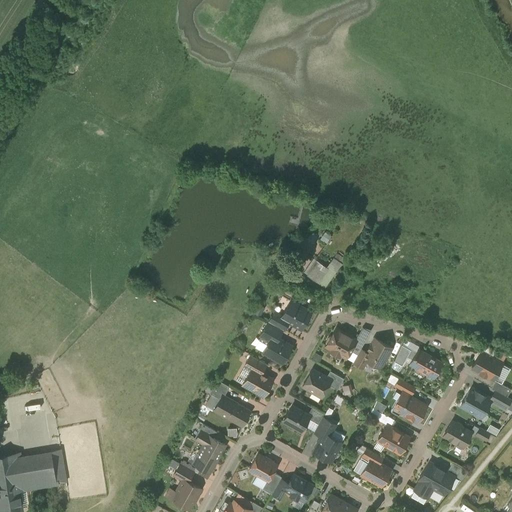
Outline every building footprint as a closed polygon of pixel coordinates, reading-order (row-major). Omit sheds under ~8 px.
[(307,274),(326,287),(342,263),(335,258),(328,267),(317,260),(307,274)] [(310,311),(290,300),(281,316),(281,317),(288,322),(301,329),(310,311)] [(281,316),(273,312),(268,321),(283,329),(284,330),(288,322),(281,317),(281,316)] [(283,329),(268,321),(268,320),(260,335),(269,340),(272,335),(277,338),(283,329)] [(344,333),(335,328),(331,336),(328,337),(325,342),(326,344),(326,346),(346,357),(350,350),(356,340),(355,339),(350,337),(350,336),(345,333),(344,333)] [(277,338),(272,335),(269,340),(263,352),(271,356),(272,359),(278,362),(280,362),(282,362),(291,346),(277,338)] [(358,335),(355,339),(356,340),(350,350),(357,354),(360,349),(365,340),(358,335)] [(391,347),(375,338),(371,344),(370,344),(366,352),(363,357),(367,360),(380,367),(382,363),(384,363),(387,358),(386,356),(391,347)] [(405,361),(410,363),(416,352),(402,344),(394,361),(403,366),(405,361)] [(366,352),(360,349),(357,354),(353,362),(363,368),(367,360),(363,357),(366,352)] [(431,356),(418,349),(416,352),(410,363),(420,369),(420,371),(425,374),(426,375),(428,371),(434,375),(441,364),(430,358),(431,356)] [(494,359),(481,351),(472,368),(493,380),(502,363),(501,362),(494,359)] [(494,359),(501,362),(505,356),(499,352),(494,359)] [(266,363),(250,354),(245,364),(252,368),(261,373),(266,363)] [(510,368),(502,363),(493,380),(494,380),(495,380),(501,383),(510,368)] [(261,373),(252,368),(243,384),(263,395),(272,379),(261,373)] [(320,373),(317,373),(317,372),(312,369),(303,385),(304,386),(304,388),(310,391),(312,391),(321,396),(328,384),(330,380),(326,377),(324,377),(325,376),(320,373)] [(344,378),(330,370),(326,377),(330,380),(328,384),(337,389),(344,378)] [(414,387),(399,378),(395,385),(411,394),(414,387)] [(217,379),(209,393),(220,399),(222,394),(224,395),(229,386),(217,379)] [(501,383),(495,380),(491,388),(495,390),(507,397),(511,389),(501,383)] [(490,399),(470,388),(461,405),(476,414),(477,412),(481,411),(483,412),(490,399)] [(507,397),(495,390),(490,399),(506,408),(511,399),(507,397)] [(224,395),(222,394),(220,399),(213,410),(241,425),(250,411),(237,404),(238,403),(224,395)] [(426,405),(408,395),(398,411),(417,422),(426,405)] [(307,414),(292,405),(283,421),(300,431),(308,418),(309,415),(307,414)] [(324,413),(312,406),(307,414),(309,415),(308,418),(318,424),(322,416),(324,413)] [(394,419),(380,410),(377,416),(391,425),(394,419)] [(335,424),(322,416),(318,424),(314,432),(322,436),(324,433),(328,435),(332,429),(335,424)] [(471,432),(452,421),(443,435),(451,440),(451,441),(455,444),(457,443),(462,446),(471,432)] [(216,431),(202,423),(198,430),(201,431),(213,437),(216,431)] [(392,427),(386,424),(377,440),(384,444),(385,446),(389,449),(391,448),(399,453),(408,437),(398,431),(397,429),(394,427),(392,427)] [(226,436),(236,435),(235,427),(226,428),(226,436)] [(489,433),(479,428),(476,435),(485,440),(489,433)] [(344,436),(332,429),(328,435),(341,442),(344,436)] [(213,437),(201,431),(196,439),(204,443),(198,453),(200,454),(195,464),(209,472),(225,444),(213,437)] [(328,435),(324,433),(322,436),(314,452),(330,461),(341,442),(328,435)] [(382,456),(367,448),(362,456),(369,460),(370,458),(379,462),(382,456)] [(61,449),(20,456),(20,452),(0,455),(0,482),(17,480),(18,489),(66,481),(61,449)] [(276,464),(257,454),(249,469),(250,470),(251,472),(256,475),(259,475),(267,479),(268,480),(272,471),(276,464)] [(379,462),(370,458),(369,460),(361,474),(381,485),(390,469),(379,462)] [(447,472),(428,462),(419,479),(420,480),(415,490),(427,497),(433,487),(444,493),(453,477),(454,476),(447,472)] [(193,471),(180,463),(173,475),(174,475),(175,474),(183,478),(188,480),(193,471)] [(468,471),(452,463),(447,472),(454,476),(453,477),(460,481),(468,471)] [(272,471),(268,480),(267,479),(262,488),(271,494),(280,478),(281,476),(272,471)] [(312,485),(293,474),(288,482),(284,489),(285,490),(290,493),(289,495),(297,499),(298,497),(303,500),(312,485)] [(188,480),(183,478),(171,498),(189,508),(200,488),(188,480)] [(280,478),(271,494),(280,498),(285,490),(284,489),(288,482),(280,478)] [(17,480),(0,482),(0,511),(11,511),(22,510),(18,489),(17,480)] [(354,511),(356,509),(330,495),(320,511),(354,511)] [(247,508),(234,500),(232,503),(229,502),(223,511),(248,511),(250,509),(247,508)] [(258,511),(261,507),(251,501),(247,508),(250,509),(248,511),(258,511)]
